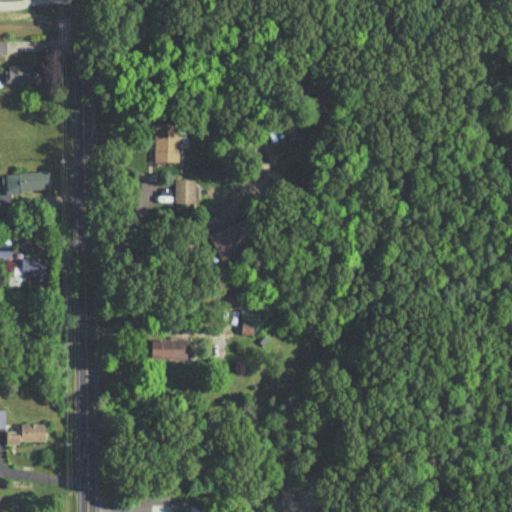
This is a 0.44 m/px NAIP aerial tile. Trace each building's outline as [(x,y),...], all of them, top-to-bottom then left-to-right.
[(40,63),(5,64),(6,81),(41,80),(40,63)] [(153,160),(177,161),(177,122),(154,122),(153,160)] [(50,187),(49,169),(2,173),(4,192),(0,192),(0,210),(11,210),(10,190),(50,187)] [(194,178),(174,177),(174,201),(194,202),(194,178)] [(208,234),(221,260),(252,246),(240,219),(208,234)] [(45,257),(20,257),(21,265),(13,265),(13,272),(23,272),(23,278),(45,277),(45,257)] [(211,307),(245,306),(244,289),(210,290),(211,307)] [(150,357),(186,358),(186,338),(150,338),(150,357)] [(44,422),(20,422),(21,430),(5,430),(6,441),(44,440),(44,422)] [(168,511),(187,511),(188,503),(169,502),(168,511)]
